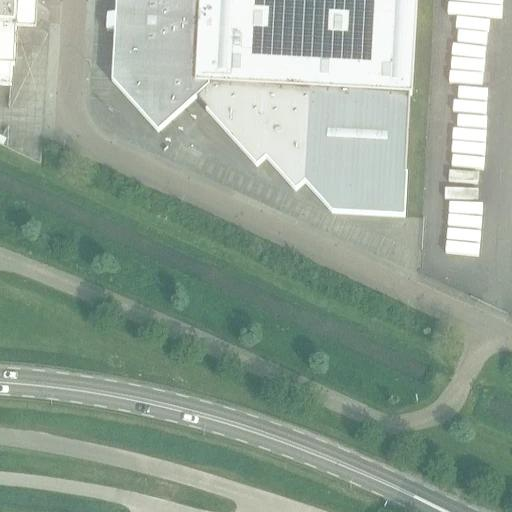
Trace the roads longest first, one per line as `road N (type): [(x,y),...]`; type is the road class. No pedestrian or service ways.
road 1 (unclassified): [(70,0),(63,108),(80,143),(484,329)]
road 2 (unclassified): [(0,257),(395,424),(443,408),(484,329)]
road 3 (secondary): [(442,511),(269,433),(178,402),(0,380)]
road 4 (unclassified): [(0,437),(155,468),(296,511)]
